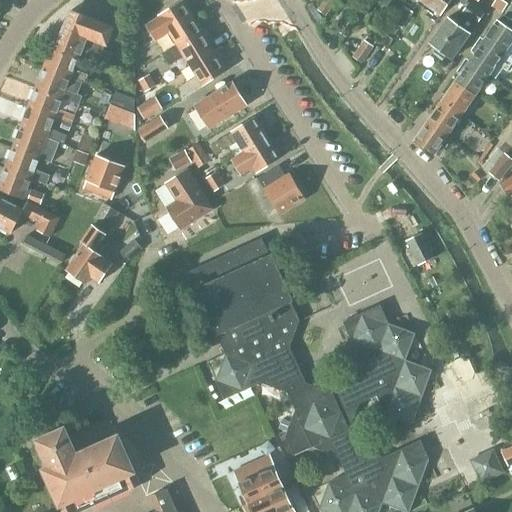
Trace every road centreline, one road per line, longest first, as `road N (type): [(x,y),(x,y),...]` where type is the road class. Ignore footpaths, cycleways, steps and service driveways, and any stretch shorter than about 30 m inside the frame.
road 1 (residential): [(511,309),(461,215),(336,73),(289,0)]
road 2 (residential): [(215,511),(194,470),(119,399),(43,363),(0,319)]
road 3 (residential): [(378,240),(337,187),(225,0)]
